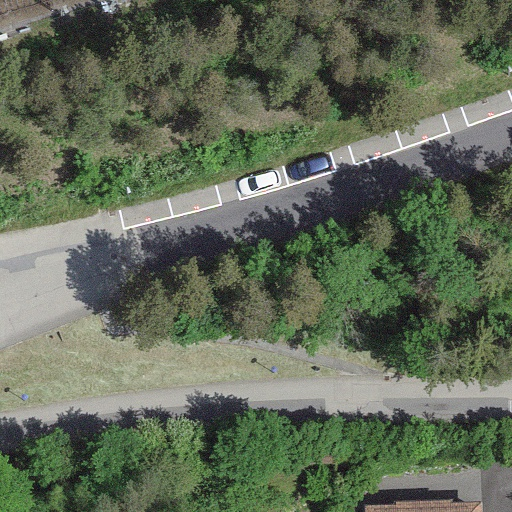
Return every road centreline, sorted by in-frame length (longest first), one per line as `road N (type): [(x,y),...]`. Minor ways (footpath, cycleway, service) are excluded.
road 1 (residential): [(511,398),(114,413),(0,429)]
road 2 (unclassified): [(511,136),(98,295)]
